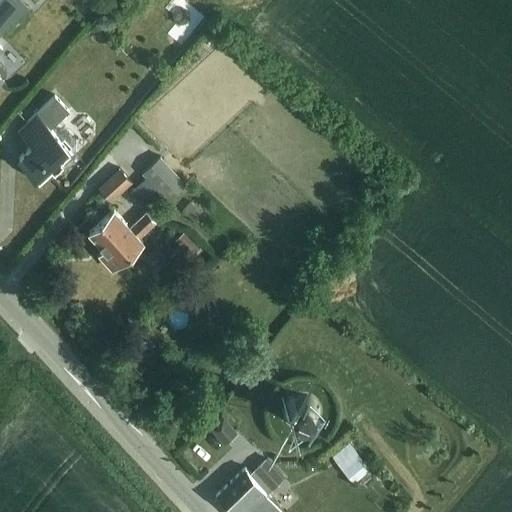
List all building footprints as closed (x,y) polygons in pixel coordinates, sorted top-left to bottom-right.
[(0,10),(0,33),(11,23),(0,10)] [(199,45),(216,59),(220,54),(223,57),(229,51),(225,47),(229,43),(213,29),(199,45)] [(76,150),(76,142),(68,133),(59,133),(56,135),(50,128),(69,111),(54,95),(25,123),(39,138),(18,157),(41,182),(73,153),(76,150)] [(136,145),(116,167),(131,180),(150,157),(136,145)] [(145,177),(133,188),(145,200),(156,189),(167,201),(185,184),(160,157),(141,173),(145,177)] [(130,183),(119,171),(98,190),(110,202),(130,183)] [(114,211),(88,235),(103,252),(98,256),(111,271),(143,242),(138,238),(154,223),(145,213),(129,228),(114,211)] [(193,242),(184,251),(191,257),(199,249),(193,242)] [(195,411),(179,395),(182,392),(178,387),(160,401),(170,413),(165,417),(176,429),(195,411)] [(317,405),(314,403),(311,400),(307,399),(303,398),(299,398),(295,399),(291,401),(288,403),(287,407),(285,410),(284,414),(284,418),(285,421),(287,425),(290,428),(293,430),(296,432),(300,433),(303,433),(307,432),(311,431),(314,429),(316,426),(318,423),(319,419),(320,416),(319,412),(318,409),(317,405)] [(238,433),(222,415),(208,428),(224,445),(238,433)] [(349,445),(334,457),(345,471),(360,459),(349,445)] [(345,471),(344,472),(353,483),(372,468),(363,457),(360,459),(345,471)] [(284,511),(267,493),(284,477),(266,458),(249,474),(246,470),(218,495),(233,511),(284,511)]
